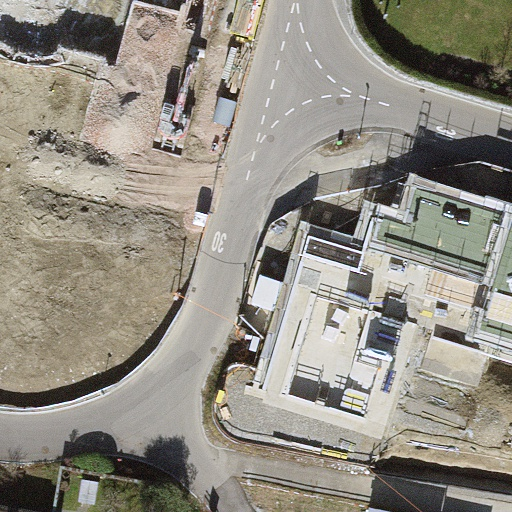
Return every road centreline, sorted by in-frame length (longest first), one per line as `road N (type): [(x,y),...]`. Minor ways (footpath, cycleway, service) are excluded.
road 1 (residential): [(289,79),(187,359),(142,415),(54,438),(0,426)]
road 2 (residential): [(511,146),(289,79)]
